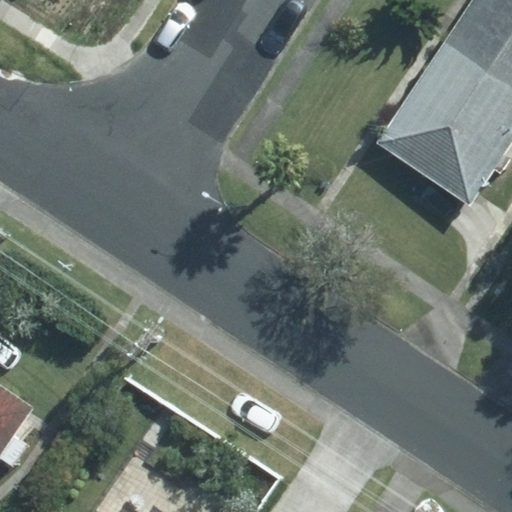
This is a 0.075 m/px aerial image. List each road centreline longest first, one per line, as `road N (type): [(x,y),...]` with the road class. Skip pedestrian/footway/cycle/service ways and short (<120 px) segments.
road 1 (tertiary): [(113,198),(511,461)]
road 2 (residential): [(244,0),(113,198)]
road 3 (tertiary): [(0,122),(113,198)]
